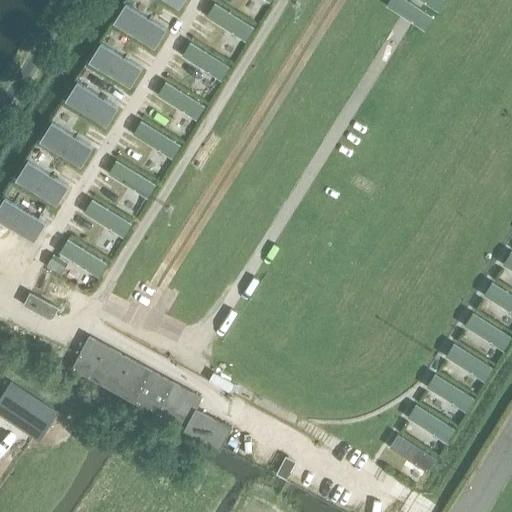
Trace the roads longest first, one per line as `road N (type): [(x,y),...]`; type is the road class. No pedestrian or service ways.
road 1 (track): [(194,362),(419,0)]
road 2 (track): [(95,306),(306,425)]
road 3 (residential): [(66,0),(0,107)]
